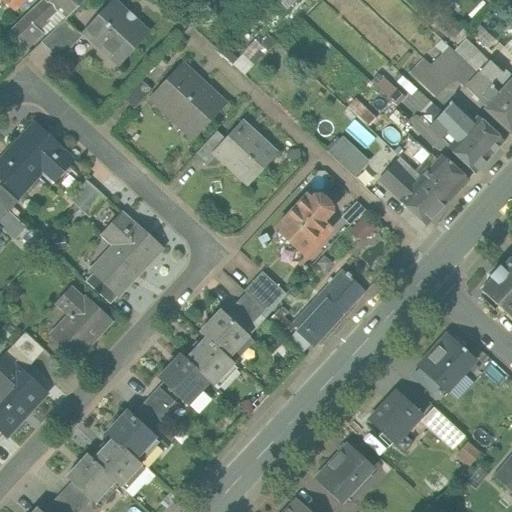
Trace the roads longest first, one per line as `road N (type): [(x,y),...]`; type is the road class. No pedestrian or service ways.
road 1 (residential): [(0,488),(191,285),(203,259),(181,217),(40,89),(0,102)]
road 2 (secondary): [(208,511),(425,277)]
road 3 (secondary): [(425,277),(511,179)]
